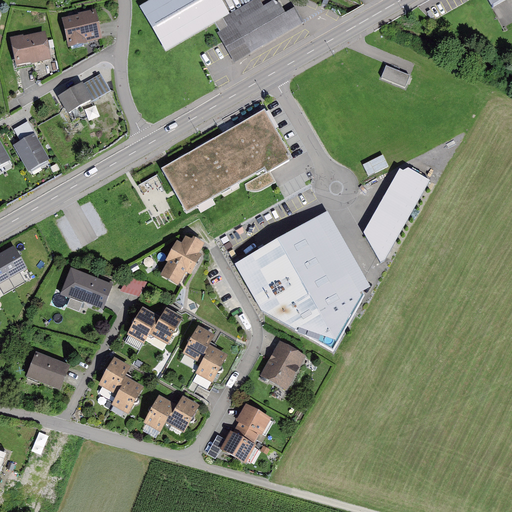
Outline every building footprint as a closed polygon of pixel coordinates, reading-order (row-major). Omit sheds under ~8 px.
[(219,0),(157,0),(140,11),(166,55),(216,26),(230,18),(229,17),(219,0)] [(230,18),(216,26),(220,34),(218,36),(235,65),(304,25),(296,11),(286,17),(277,2),(264,9),(258,0),(229,17),(230,18)] [(508,0),(487,0),(492,9),(508,0)] [(79,18),(62,22),(69,53),(88,49),(88,47),(103,43),(96,13),(79,17),(79,18)] [(24,39),(10,41),(16,70),(52,63),(46,35),(24,40),(24,39)] [(49,41),(53,58),(58,57),(55,40),(49,41)] [(411,79),(387,69),(382,81),(406,91),(411,79)] [(101,77),(83,87),(93,104),(93,105),(111,94),(101,77)] [(83,87),(58,101),(68,118),(93,104),(83,87)] [(90,120),(101,115),(97,105),(86,109),(90,120)] [(266,107),(162,166),(187,211),(264,166),(267,171),(294,156),(266,107)] [(21,145),(14,149),(29,176),(50,164),(37,139),(29,124),(14,132),(21,145)] [(0,170),(11,165),(0,144),(0,170)] [(363,177),(384,168),(378,156),(358,166),(363,177)] [(386,259),(431,179),(409,166),(403,169),(400,167),(364,231),(381,261),(386,259)] [(428,175),(437,181),(443,173),(435,167),(428,175)] [(371,285),(328,210),(236,263),(262,309),(334,349),(365,293),(363,289),(371,285)] [(168,261),(160,274),(179,285),(187,271),(191,273),(203,253),(200,252),(206,242),(194,235),(193,238),(186,234),(182,241),(177,238),(165,259),(168,261)] [(14,248),(0,255),(0,285),(27,271),(14,248)] [(115,281),(70,264),(59,293),(104,310),(115,281)] [(147,282),(129,277),(120,291),(140,296),(147,282)] [(161,315),(143,306),(128,333),(145,343),(151,333),(161,315)] [(166,306),(161,315),(151,333),(169,343),(184,316),(166,306)] [(216,334),(199,324),(184,352),(201,361),(210,344),(216,334)] [(289,343),(280,340),(260,374),(287,390),(306,355),(299,349),(289,343)] [(229,354),(210,344),(201,361),(195,372),(214,382),(229,354)] [(71,364),(36,350),(26,375),(61,389),(71,364)] [(132,365),(115,356),(99,383),(117,393),(127,376),(132,365)] [(145,386),(127,376),(117,393),(111,404),(129,414),(145,386)] [(177,404),(160,394),(144,421),(161,431),(167,421),(177,404)] [(182,394),(177,404),(167,421),(185,432),(201,404),(182,394)] [(272,417),(247,403),(237,420),(240,421),(235,430),(231,429),(220,448),(247,463),(257,444),(255,443),(260,433),(262,434),(272,417)] [(2,494),(0,493),(0,501),(11,505),(20,481),(19,480),(22,472),(11,468),(2,494)]
